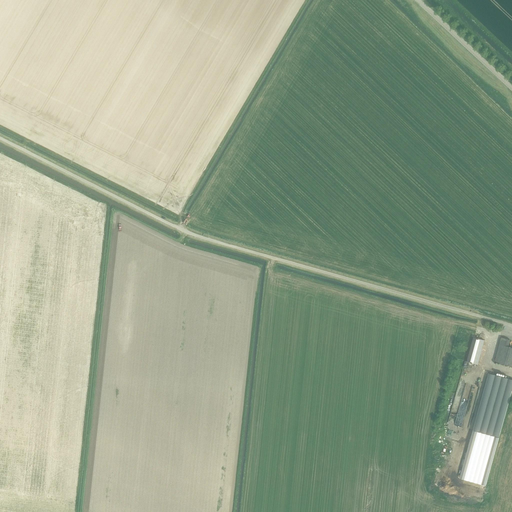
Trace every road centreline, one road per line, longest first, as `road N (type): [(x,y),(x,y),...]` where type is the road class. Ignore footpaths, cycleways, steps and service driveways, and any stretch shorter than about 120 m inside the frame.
road 1 (unclassified): [(511,325),(197,236),(0,138)]
road 2 (unclassified): [(511,85),(419,0)]
